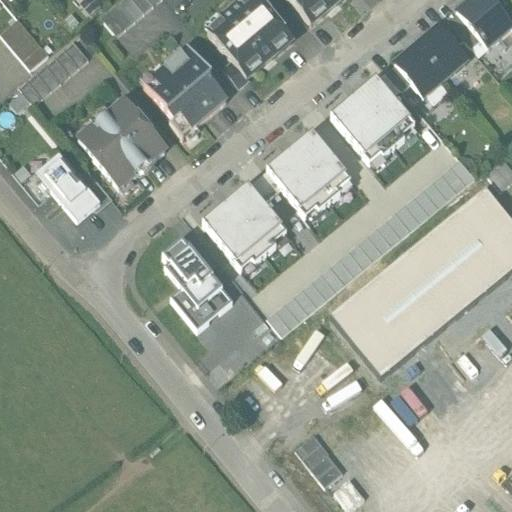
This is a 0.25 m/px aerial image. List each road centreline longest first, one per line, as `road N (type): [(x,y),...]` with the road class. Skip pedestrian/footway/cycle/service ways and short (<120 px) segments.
road 1 (residential): [(415,0),(126,234),(100,283)]
road 2 (residential): [(285,511),(100,283)]
road 3 (residential): [(100,283),(0,175)]
